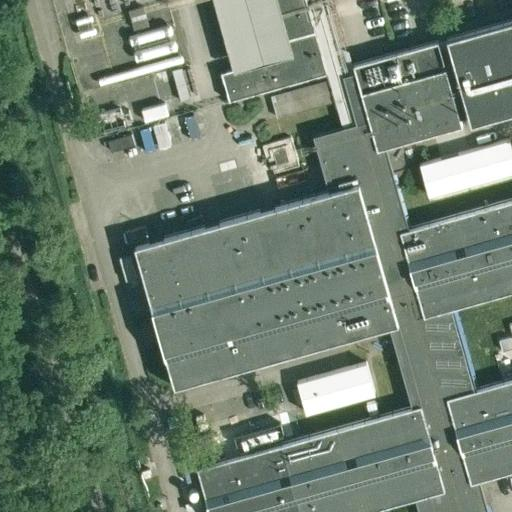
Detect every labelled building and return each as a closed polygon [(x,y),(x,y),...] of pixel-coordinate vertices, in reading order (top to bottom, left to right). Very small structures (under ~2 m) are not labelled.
[(275,0),(290,52),(221,72),(229,101),(327,73),(306,0),(275,0)] [(128,10),(134,30),(149,25),(144,6),(128,10)] [(487,511),(479,480),(511,470),(511,378),(476,388),(453,307),(511,290),(511,198),(408,228),(386,147),(462,126),(458,111),(466,108),(470,123),(511,111),(511,19),(446,38),(449,46),(440,48),(438,40),(353,64),(359,86),(347,89),(356,123),(313,135),(329,191),(134,245),(174,386),(389,325),(412,407),(197,467),(209,511),(364,511),(415,498),(418,511),(487,511)] [(509,138),(469,150),(419,164),(428,196),(511,171),(511,148),(509,140),(509,138)] [(127,242),(148,237),(145,226),(124,231),(127,242)] [(502,351),(511,348),(511,341),(511,336),(499,340),(502,351)] [(375,393),(366,362),(297,381),(306,412),(375,393)]
